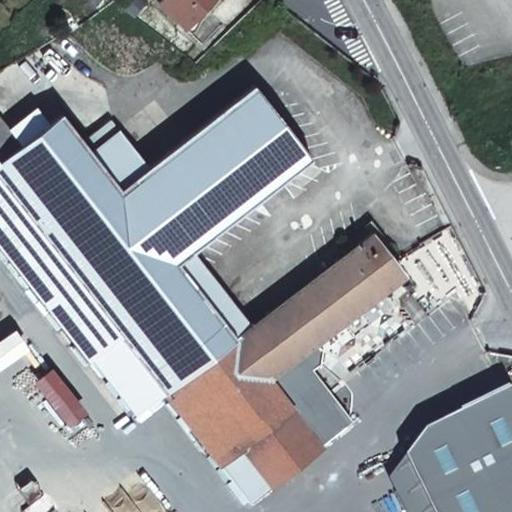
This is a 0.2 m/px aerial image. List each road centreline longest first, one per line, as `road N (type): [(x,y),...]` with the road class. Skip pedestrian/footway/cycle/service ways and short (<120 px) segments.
road 1 (unknown): [(312,511),(349,461),(511,317)]
road 2 (secondary): [(383,26),(487,229)]
